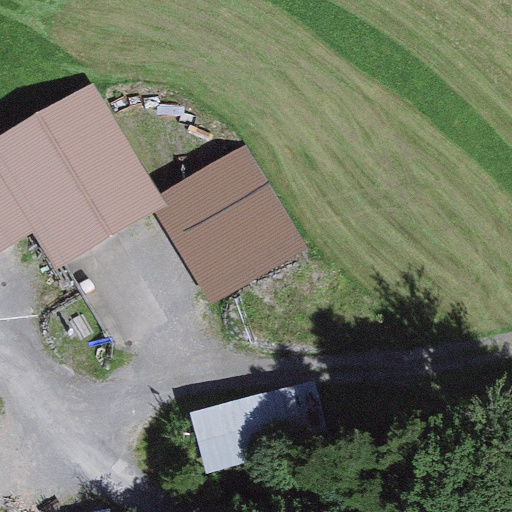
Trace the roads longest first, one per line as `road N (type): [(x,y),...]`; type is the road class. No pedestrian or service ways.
road 1 (track): [(511,337),(370,366),(60,408)]
road 2 (track): [(60,408),(137,489),(215,511)]
